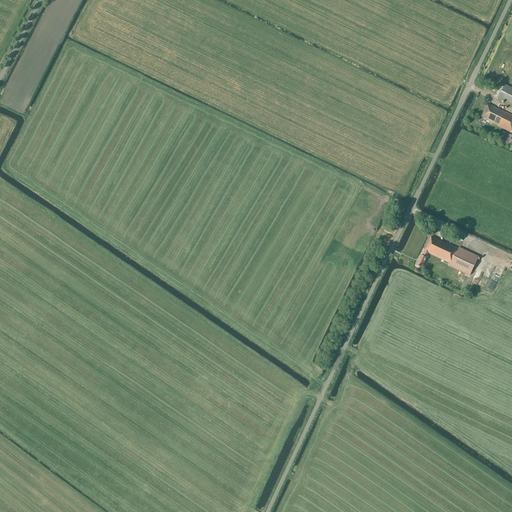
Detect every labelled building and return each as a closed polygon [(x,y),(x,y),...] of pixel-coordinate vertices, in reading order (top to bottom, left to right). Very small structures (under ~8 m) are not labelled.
[(511,87),(505,84),(497,100),(502,102),(502,101),(511,106),(511,87)] [(511,115),(488,104),(481,117),(486,119),(485,120),(511,132),(511,130),(511,115)] [(429,253),(449,263),(448,265),(465,273),(470,275),(479,257),(459,247),(458,249),(431,236),(424,251),(425,251),(429,253)] [(491,249),(474,242),(472,246),(489,254),(491,249)] [(427,258),(429,253),(425,251),(423,256),(421,255),(416,265),(422,268),(427,258)]
